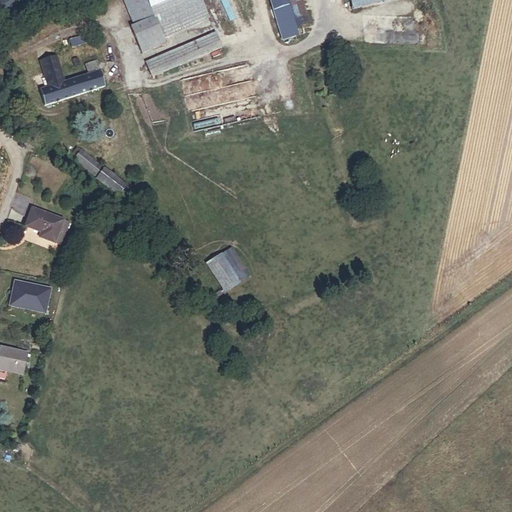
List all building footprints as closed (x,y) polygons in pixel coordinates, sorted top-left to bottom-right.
[(0,0),(0,18),(15,10),(10,0),(0,0)] [(146,0),(123,0),(122,0),(134,29),(155,20),(151,11),(146,0)] [(146,0),(151,11),(177,0),(146,0)] [(155,20),(163,40),(209,22),(200,0),(177,0),(151,11),(155,20)] [(215,0),(225,22),(245,14),(238,0),(215,0)] [(295,29),(285,0),(268,0),(282,44),(298,39),(295,29)] [(302,0),(285,0),(295,29),(310,24),(302,0)] [(359,0),(350,2),(352,9),(391,0),(359,0)] [(142,57),(166,47),(163,40),(155,20),(134,29),(131,30),(142,57)] [(145,66),(151,81),(222,52),(216,36),(145,66)] [(71,50),(91,45),(89,37),(69,42),(71,50)] [(40,92),(45,108),(104,90),(95,62),(84,66),(88,77),(65,84),(57,59),(39,65),(47,89),(40,92)] [(70,160),(74,164),(81,153),(77,150),(70,160)] [(119,201),(128,190),(81,153),(74,164),(96,181),(95,182),(119,201)] [(40,241),(56,247),(65,224),(32,211),(25,229),(42,235),(40,241)] [(241,285),(250,279),(231,250),(222,256),(241,285)] [(225,295),(241,285),(222,256),(206,266),(217,284),(225,295)] [(216,301),(225,295),(217,284),(209,289),(216,301)] [(9,312),(44,320),(49,297),(14,289),(9,312)] [(0,352),(0,383),(4,384),(6,376),(22,380),(28,360),(0,352)]
